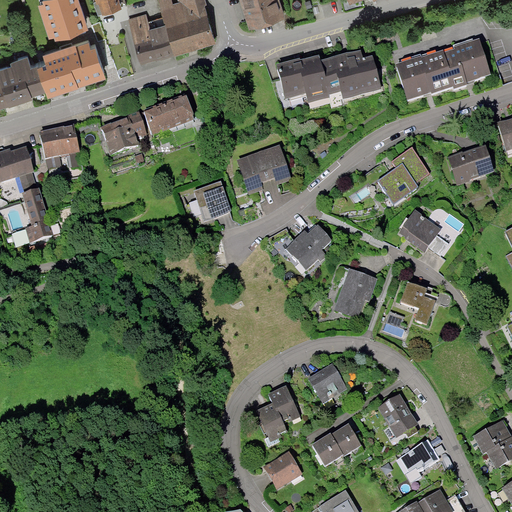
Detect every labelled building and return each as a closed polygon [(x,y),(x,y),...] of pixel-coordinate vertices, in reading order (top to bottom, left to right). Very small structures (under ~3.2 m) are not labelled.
[(76,0),(43,0),(45,3),(38,5),(49,39),(55,38),(56,41),(86,31),(76,0)] [(116,0),(90,0),(95,17),(119,11),(116,0)] [(201,0),(158,0),(164,21),(173,54),(213,43),(201,0)] [(273,0),(237,0),(246,25),(278,14),(273,0)] [(137,63),(173,54),(164,21),(146,26),(143,16),(126,20),(137,63)] [(46,92),(48,98),(106,80),(95,46),(91,47),(89,42),(43,57),(46,66),(38,68),(46,92)] [(479,42),(445,51),(456,87),(490,74),(479,42)] [(445,51),(397,66),(408,102),(456,87),(445,51)] [(365,54),(318,64),(326,92),(340,88),(344,100),(379,91),(365,54)] [(11,67),(9,68),(21,104),(33,101),(31,97),(46,92),(38,68),(38,67),(31,69),(27,58),(10,63),(11,67)] [(274,70),(282,102),(301,97),(303,107),(330,102),(326,92),(318,67),(318,64),(296,69),(295,64),(274,70)] [(0,110),(9,107),(9,108),(21,104),(9,68),(0,70),(0,110)] [(186,94),(143,110),(152,135),(195,119),(186,94)] [(139,112),(100,126),(111,155),(139,144),(137,138),(148,134),(139,112)] [(511,121),(495,127),(504,153),(511,150),(511,121)] [(72,130),(37,136),(41,159),(76,154),(72,130)] [(484,149),(447,161),(454,184),(493,172),(484,149)] [(279,150),(260,156),(269,183),(276,180),(277,184),(289,181),(279,150)] [(428,177),(409,151),(389,166),(392,170),(375,183),(392,206),(415,190),(413,187),(428,177)] [(21,153),(0,158),(0,183),(27,176),(21,153)] [(260,156),(235,165),(246,198),(260,193),(258,187),(269,183),(260,156)] [(219,184),(193,193),(203,223),(230,213),(219,184)] [(38,194),(19,201),(33,241),(52,234),(38,194)] [(413,212),(396,236),(424,256),(441,232),(413,212)] [(286,253),(307,273),(322,256),(318,252),(327,241),(315,230),(305,240),(301,237),(286,253)] [(347,273),(333,312),(361,322),(375,282),(347,273)] [(435,296),(405,286),(398,308),(413,313),(410,323),(425,328),(435,296)] [(329,368),(307,382),(322,406),(345,391),(329,368)] [(286,385),(268,394),(272,402),(276,411),(278,410),(283,421),(288,419),(289,422),(301,417),(286,385)] [(397,397),(376,411),(394,439),(415,425),(397,397)] [(276,411),(272,402),(256,410),(270,442),(282,436),(280,433),(287,430),(283,421),(278,410),(276,411)] [(511,436),(503,420),(473,436),(483,453),(486,451),(511,436)] [(345,429),(328,438),(339,459),(357,449),(345,429)] [(511,436),(486,451),(496,469),(511,459),(511,436)] [(328,438),(309,449),(320,469),(339,459),(328,438)] [(437,460),(425,442),(400,458),(411,477),(437,460)] [(287,456),(261,471),(273,492),(299,478),(287,456)] [(511,504),(511,481),(502,488),(511,504)] [(440,489),(418,502),(424,511),(452,511),(454,511),(440,489)] [(318,511),(354,511),(343,494),(317,510),(318,511)] [(417,500),(398,511),(424,511),(418,502),(417,500)]
